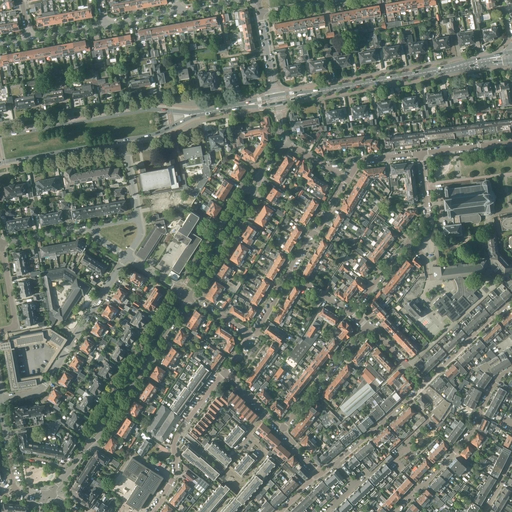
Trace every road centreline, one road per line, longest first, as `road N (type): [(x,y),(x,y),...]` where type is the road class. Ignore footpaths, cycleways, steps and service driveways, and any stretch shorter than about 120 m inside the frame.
road 1 (primary): [(306,94),(511,57)]
road 2 (residential): [(0,399),(40,389),(126,255)]
road 3 (residential): [(351,312),(427,217),(420,153)]
road 4 (residential): [(511,369),(492,383),(465,436),(395,511)]
road 5 (tertiary): [(178,290),(97,414),(103,428)]
road 6 (primary): [(157,109),(0,136)]
road 7 (residential): [(151,511),(174,477),(178,430),(220,374)]
road 8 (tertiary): [(103,428),(190,299)]
road 9 (residential): [(318,474),(422,385)]
road 10 (residential): [(279,428),(367,325)]
road 11 (tertiary): [(253,195),(245,190),(178,290)]
road 12 (primary): [(0,163),(123,141)]
road 13 (tertiary): [(190,299),(253,195)]
road 14 (residential): [(422,385),(511,303)]
